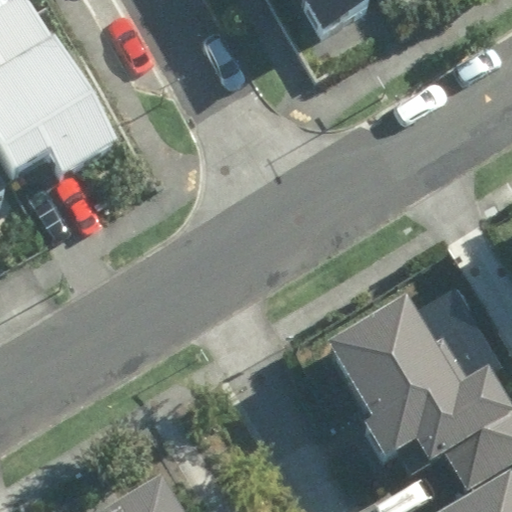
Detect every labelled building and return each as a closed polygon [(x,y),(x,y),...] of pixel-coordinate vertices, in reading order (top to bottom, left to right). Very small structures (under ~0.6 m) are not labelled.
[(0,156),(11,176),(47,154),(61,178),(117,144),(30,0),(26,0),(0,15),(0,156)] [(396,0),(289,0),(319,48),(396,0)] [(392,450),(419,436),(431,458),(442,452),(462,489),(511,462),(511,401),(490,360),(454,379),(408,293),(330,335),(392,450)] [(184,511),(163,476),(117,503),(121,511),(184,511)] [(511,511),(511,477),(448,511),(511,511)]
